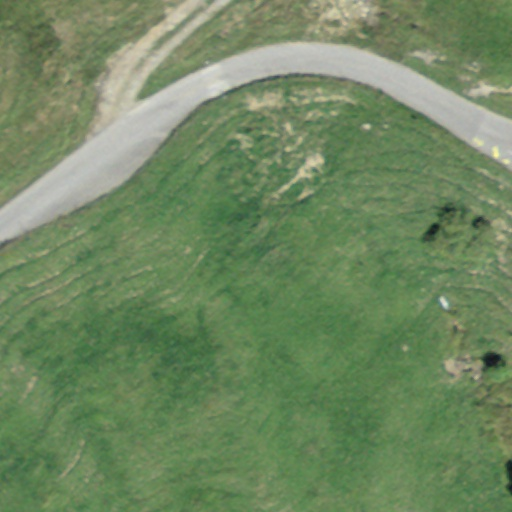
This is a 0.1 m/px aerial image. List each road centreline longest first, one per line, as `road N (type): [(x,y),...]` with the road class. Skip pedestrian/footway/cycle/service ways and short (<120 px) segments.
road 1 (track): [(0,229),(106,146),(244,67),(312,58),(382,73),(511,138)]
road 2 (track): [(211,0),(173,32),(106,146)]
